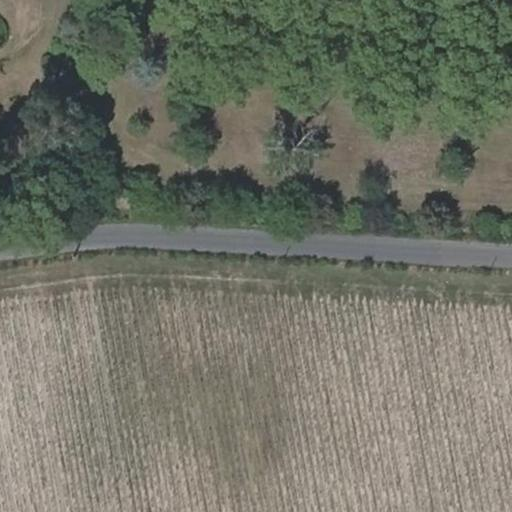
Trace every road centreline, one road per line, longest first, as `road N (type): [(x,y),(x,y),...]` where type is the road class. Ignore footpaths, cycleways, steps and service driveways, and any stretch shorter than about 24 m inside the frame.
road 1 (track): [(0,290),(122,272),(511,295)]
road 2 (tertiary): [(0,250),(118,233),(230,232),(511,250)]
road 3 (track): [(511,47),(96,0)]
